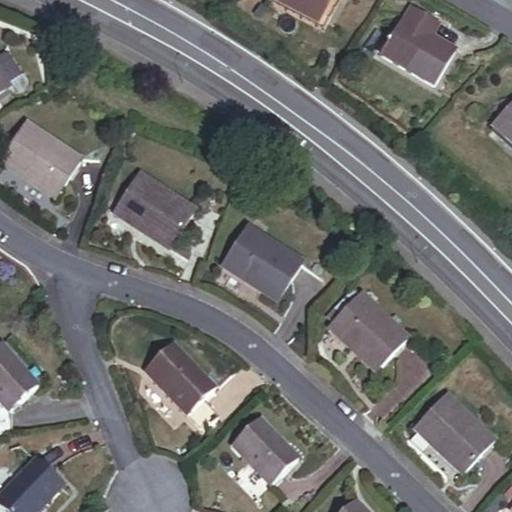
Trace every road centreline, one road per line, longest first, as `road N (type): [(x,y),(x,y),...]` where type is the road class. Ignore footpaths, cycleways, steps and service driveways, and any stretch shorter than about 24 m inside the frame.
road 1 (residential): [(56,271),(178,308),(267,358),(432,511)]
road 2 (secondary): [(216,57),(413,207),(511,309)]
road 3 (residential): [(56,271),(152,508)]
road 4 (secondary): [(66,0),(216,57)]
